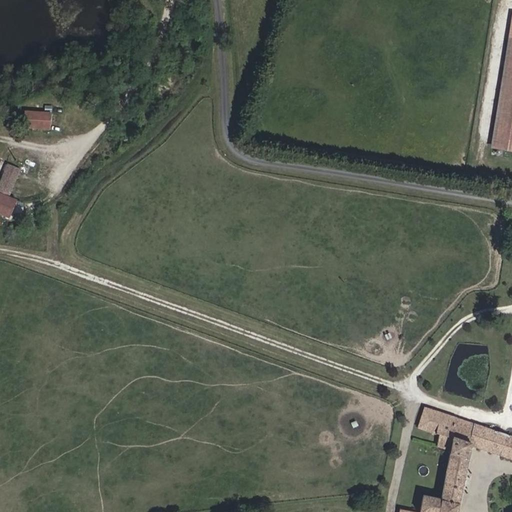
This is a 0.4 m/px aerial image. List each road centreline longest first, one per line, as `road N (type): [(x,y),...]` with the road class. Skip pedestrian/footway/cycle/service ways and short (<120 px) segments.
road 1 (track): [(0,247),(510,418)]
road 2 (track): [(217,0),(226,135),(242,161),(511,202)]
road 3 (unknown): [(174,0),(132,99),(86,147),(64,185),(60,263)]
